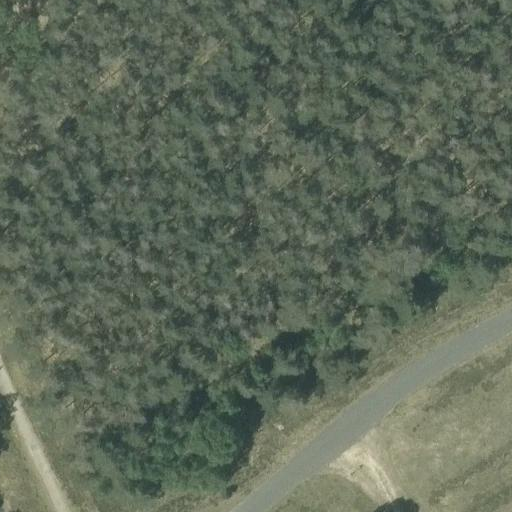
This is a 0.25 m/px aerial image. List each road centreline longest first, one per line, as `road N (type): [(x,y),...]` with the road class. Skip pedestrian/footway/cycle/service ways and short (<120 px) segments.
road 1 (track): [(511,327),(438,371),(262,511)]
road 2 (track): [(0,389),(56,511)]
